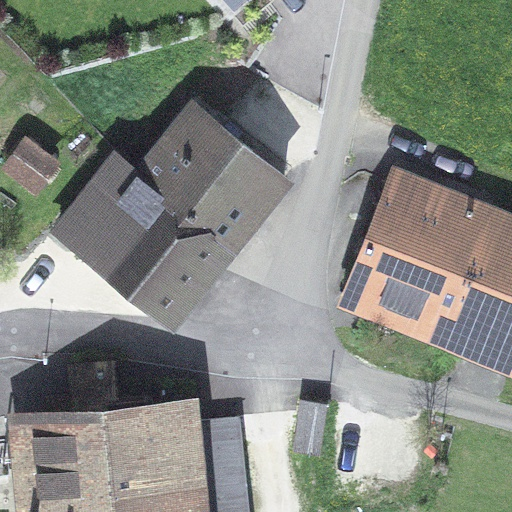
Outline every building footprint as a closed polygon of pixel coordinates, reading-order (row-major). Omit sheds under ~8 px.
[(218,0),(232,16),(250,0),(218,0)] [(136,174),(234,253),(291,181),(193,103),(136,174)] [(0,162),(35,186),(60,150),(25,126),(0,162)] [(511,358),(511,202),(390,155),(336,292),(511,361),(511,358)] [(234,253),(136,174),(118,160),(55,238),(171,331),(234,253)] [(199,380),(6,399),(17,511),(250,511),(240,410),(203,413),(199,380)] [(300,393),(293,445),(324,449),(330,397),(300,393)]
